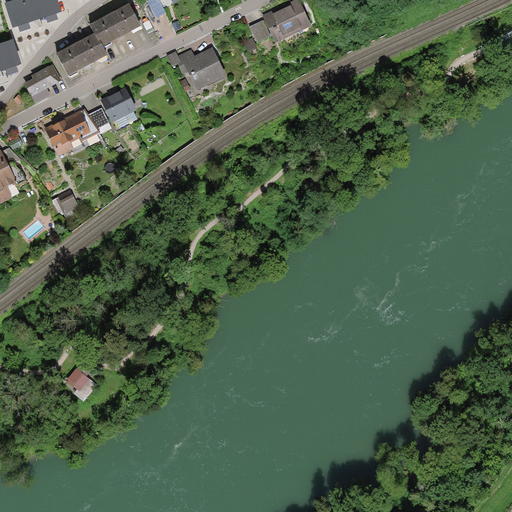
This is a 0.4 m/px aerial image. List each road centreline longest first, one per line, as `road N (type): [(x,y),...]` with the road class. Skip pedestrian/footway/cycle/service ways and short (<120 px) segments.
road 1 (residential): [(0,130),(262,0)]
road 2 (residential): [(0,103),(85,11)]
